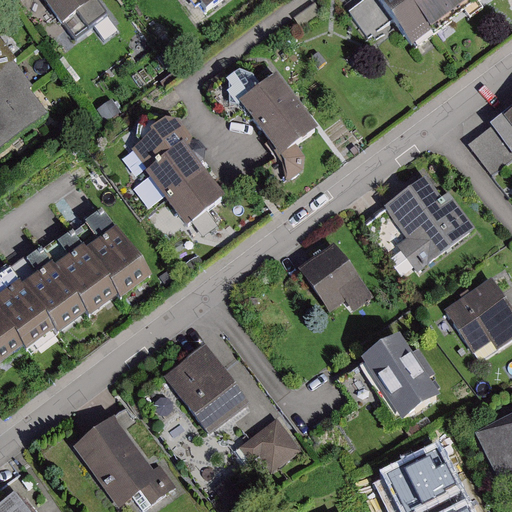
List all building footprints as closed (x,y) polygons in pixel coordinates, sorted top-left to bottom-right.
[(97,0),(49,0),(70,30),(103,7),(97,0)] [(234,0),(186,0),(190,5),(197,0),(198,0),(210,17),(234,0)] [(379,0),(356,17),(374,42),(398,25),(418,54),(494,0),(379,0)] [(0,155),(48,119),(30,95),(34,93),(14,68),(17,66),(0,43),(0,155)] [(238,102),(262,88),(252,71),(228,85),(238,102)] [(240,108),(261,135),(299,106),(278,79),(240,108)] [(261,135),(281,162),(319,133),(299,106),(261,135)] [(511,113),(491,130),(492,131),(511,155),(511,113)] [(179,122),(142,153),(159,174),(155,178),(197,228),(229,201),(200,167),(210,159),(179,122)] [(511,163),(511,155),(492,131),(469,149),(493,179),(511,163)] [(385,213),(407,242),(397,249),(418,276),(476,232),(449,196),(443,201),(427,181),(385,213)] [(29,254),(0,275),(0,366),(3,371),(29,351),(33,357),(61,336),(64,339),(91,318),(94,322),(123,300),(127,305),(156,282),(104,214),(37,265),(29,254)] [(337,249),(302,274),(332,316),(349,303),(356,313),(374,299),(337,249)] [(511,308),(497,283),(451,311),(477,354),(494,344),(499,351),(511,343),(511,308)] [(407,342),(371,365),(411,427),(447,404),(407,342)] [(206,436),(210,442),(251,411),(247,406),(238,393),(206,351),(165,381),(197,424),(206,436)] [(273,477),(302,454),(278,422),(240,451),(252,467),(260,461),(273,477)] [(511,423),(481,437),(506,492),(511,488),(511,423)] [(118,424),(79,453),(123,511),(126,511),(149,495),(159,509),(183,491),(167,470),(158,477),(118,424)] [(229,482),(215,492),(228,508),(241,498),(229,482)] [(465,511),(453,488),(403,511),(465,511)] [(24,511),(15,499),(0,510),(0,511),(24,511)]
